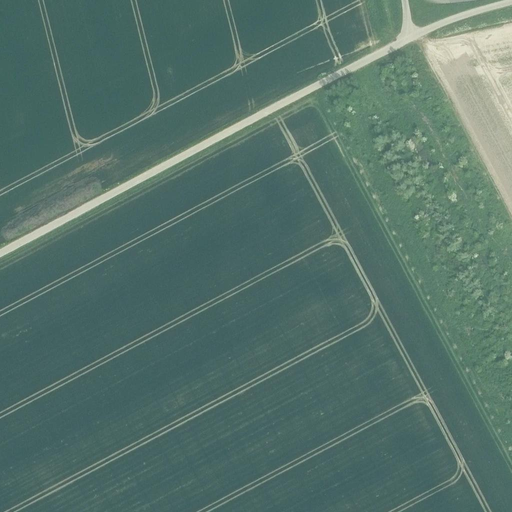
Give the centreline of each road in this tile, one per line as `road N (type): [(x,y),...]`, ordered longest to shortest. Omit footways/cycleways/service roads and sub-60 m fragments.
road 1 (unclassified): [(0,254),(409,34)]
road 2 (track): [(511,210),(409,34)]
